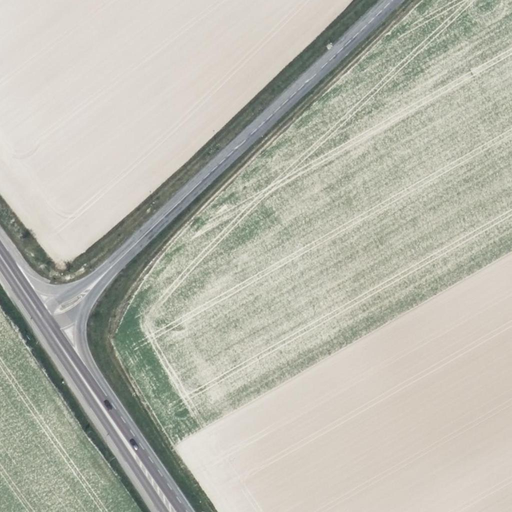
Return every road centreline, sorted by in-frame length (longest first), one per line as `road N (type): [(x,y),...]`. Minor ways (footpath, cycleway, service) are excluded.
road 1 (track): [(123,304),(153,260),(433,0)]
road 2 (tertiary): [(106,272),(394,0)]
road 3 (track): [(123,304),(112,351),(231,511)]
road 4 (primary): [(173,511),(84,380)]
